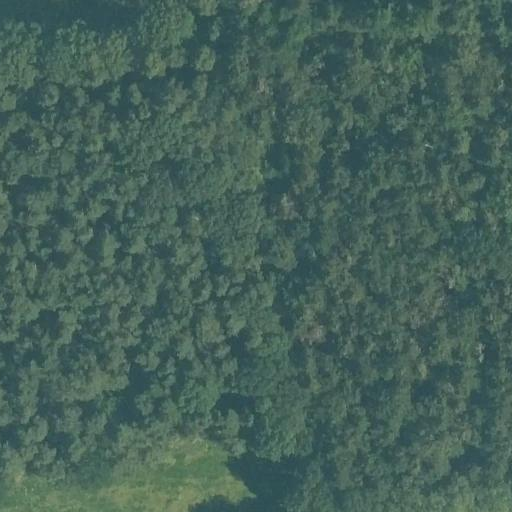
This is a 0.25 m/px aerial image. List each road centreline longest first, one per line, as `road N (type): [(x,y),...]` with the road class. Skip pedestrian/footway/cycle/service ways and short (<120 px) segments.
road 1 (track): [(511,435),(373,457),(321,429),(264,232),(212,0)]
road 2 (track): [(264,232),(162,236),(0,221)]
